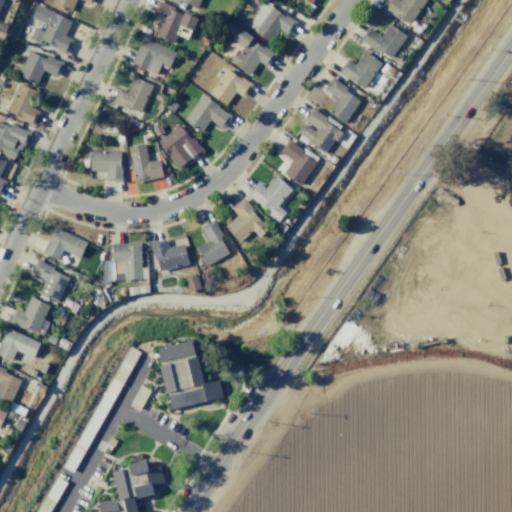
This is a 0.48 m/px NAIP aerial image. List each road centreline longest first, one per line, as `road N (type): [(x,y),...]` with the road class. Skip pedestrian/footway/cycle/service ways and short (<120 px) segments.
road 1 (secondary): [(188,511),(511,50)]
road 2 (residential): [(347,0),(229,167),(197,193),(123,213),(37,187)]
road 3 (residential): [(124,0),(0,267)]
